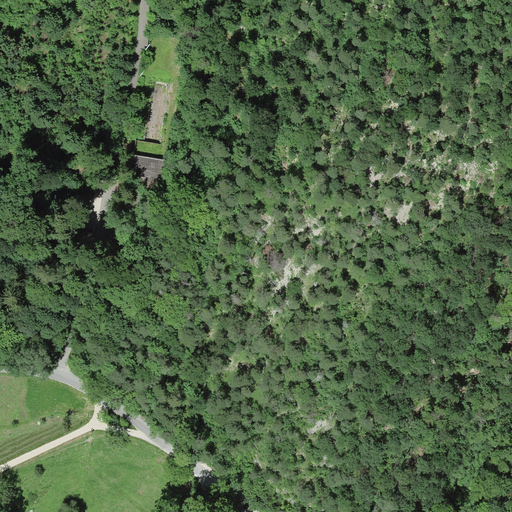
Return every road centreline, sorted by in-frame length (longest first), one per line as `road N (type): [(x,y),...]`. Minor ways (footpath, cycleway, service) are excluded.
road 1 (unclassified): [(142,0),(110,190),(58,372)]
road 2 (unclassified): [(246,511),(122,411),(58,372)]
road 3 (track): [(0,467),(86,426),(99,395)]
